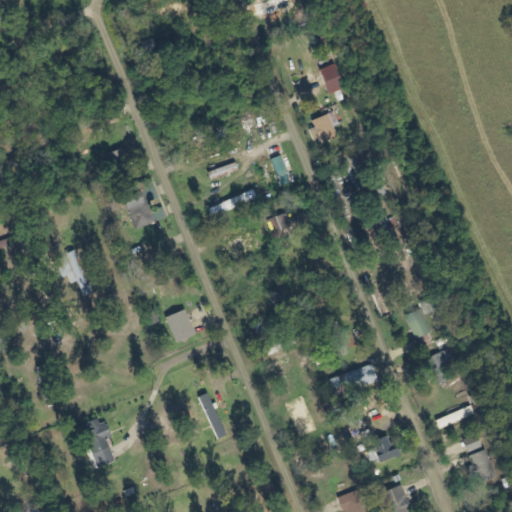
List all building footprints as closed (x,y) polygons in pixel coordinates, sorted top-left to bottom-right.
[(320,71),(329,95),(345,89),(335,65),(320,71)] [(312,121),(322,144),(338,137),(334,127),(340,125),(334,112),(312,121)] [(74,132),(99,125),(97,115),(71,122),(74,132)] [(288,173),(281,157),(271,161),(279,177),(288,173)] [(142,192),(124,198),(134,229),(153,223),(147,204),(159,200),(153,179),(139,183),(142,192)] [(209,209),(212,218),(241,208),(238,198),(209,209)] [(292,230),(286,214),(268,221),(274,237),(292,230)] [(85,281),(76,252),(61,257),(65,270),(59,272),(61,279),(68,276),(71,285),(85,281)] [(196,335),(185,310),(166,319),(176,344),(196,335)] [(415,340),(431,334),(422,310),(406,316),(415,340)] [(426,361),(439,385),(454,376),(441,353),(426,361)] [(227,435),(208,394),(199,398),(218,440),(227,435)] [(440,430),(475,415),(471,407),(436,421),(440,430)] [(98,469),(116,461),(108,440),(110,439),(102,418),(81,427),(98,469)] [(354,440),(361,437),(366,453),(376,450),(368,426),(351,431),(354,440)] [(373,442),(380,464),(398,457),(390,436),(373,442)] [(473,466),(469,468),(473,483),(495,477),(488,451),(470,456),(473,466)] [(384,493),(389,511),(410,511),(403,487),(384,493)] [(340,497),(345,511),(373,511),(370,502),(362,504),(358,492),(340,497)]
